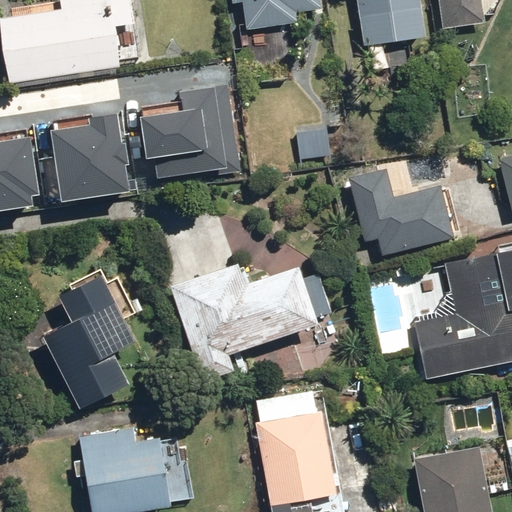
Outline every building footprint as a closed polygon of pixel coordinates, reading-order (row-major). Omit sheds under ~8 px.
[(54,0),(0,9),(0,37),(9,89),(120,70),(107,0),(54,0)] [(319,15),(316,0),(240,0),(243,24),(319,15)] [(358,0),(366,44),(422,35),(416,0),(358,0)] [(437,0),(442,27),(482,21),(478,0),(437,0)] [(185,110),(140,117),(146,159),(154,157),(159,183),(240,170),(226,86),(182,93),(185,110)] [(91,124),(51,131),(63,202),(128,191),(124,165),(128,165),(124,144),(121,144),(116,115),(90,119),(91,124)] [(0,210),(31,206),(29,195),(38,194),(29,138),(0,142),(0,210)] [(511,154),(497,159),(511,212),(511,154)] [(381,169),(347,178),(362,240),(376,237),(382,258),(453,239),(438,185),(388,198),(381,169)] [(511,359),(511,321),(509,310),(511,309),(511,249),(445,266),(456,313),(414,323),(428,380),(511,359)] [(192,274),(194,279),(168,287),(197,381),(229,371),(225,356),(314,326),(294,267),(239,286),(234,264),(192,274)] [(56,296),(69,322),(39,338),(77,409),(126,384),(111,355),(133,344),(98,274),(56,296)] [(249,407),(269,511),(340,511),(318,394),(249,407)] [(77,445),(90,511),(134,511),(169,505),(154,429),(77,445)] [(419,511),(488,511),(477,447),(410,459),(419,511)]
